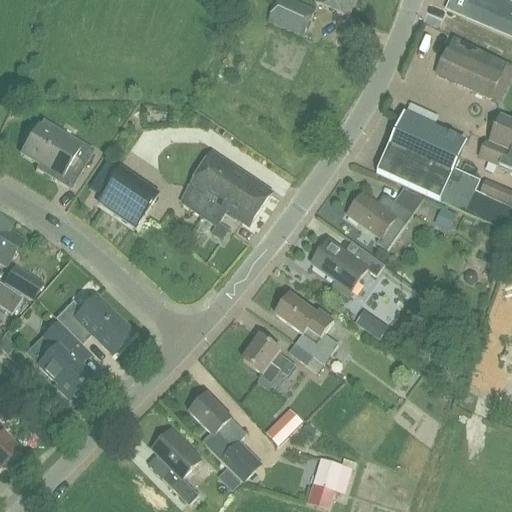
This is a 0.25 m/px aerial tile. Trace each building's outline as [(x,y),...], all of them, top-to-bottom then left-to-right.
[(315,11),(289,0),(278,0),(268,23),(303,39),(315,11)] [(317,0),(315,5),(349,20),(356,0),(317,0)] [(511,0),(452,0),(446,15),(511,41),(511,0)] [(435,76),(490,101),(501,75),(447,51),(435,76)] [(511,173),(511,122),(500,118),(487,149),(484,148),(479,160),(511,173)] [(511,210),(475,193),(480,183),(454,171),(465,147),(446,138),(447,135),(433,129),(432,132),(403,119),(377,176),(508,235),(511,225),(511,210)] [(25,145),(19,155),(38,166),(35,171),(50,180),(53,176),(72,188),(93,152),(42,122),(39,126),(28,146),(25,145)] [(219,226),(225,216),(235,223),(236,220),(249,229),(271,195),(212,155),(189,188),(181,205),(183,206),(216,229),(211,235),(221,242),(228,232),(219,226)] [(117,174),(104,166),(89,189),(101,197),(117,174)] [(101,197),(97,203),(135,229),(156,198),(118,172),(117,174),(101,197)] [(511,207),(511,193),(485,182),(480,194),(511,207)] [(362,196),(347,218),(380,241),(377,246),(387,253),(405,228),(412,217),(392,202),(385,212),(362,196)] [(0,266),(5,269),(22,242),(8,233),(8,232),(0,226),(0,266)] [(376,279),(384,268),(360,251),(352,261),(328,244),(326,246),(323,244),(313,257),(317,260),(312,267),(337,285),(334,289),(348,299),(366,273),(376,279)] [(49,281),(64,257),(53,251),(39,275),(49,281)] [(44,286),(14,268),(3,286),(33,304),(44,286)] [(0,310),(10,317),(22,301),(0,286),(0,310)] [(338,347),(324,337),(333,324),(319,314),(317,317),(290,297),(275,318),(302,337),(296,345),(314,359),(313,360),(323,368),(338,347)] [(54,321),(75,342),(85,332),(111,357),(133,335),(95,298),(81,312),(72,303),(54,321)] [(485,319),(501,325),(505,311),(490,306),(485,319)] [(388,329),(376,321),(367,333),(378,342),(388,329)] [(54,351),(37,368),(56,387),(54,389),(67,401),(72,397),(74,400),(81,392),(79,390),(91,378),(81,368),(71,359),(81,349),(57,325),(42,340),(54,351)] [(287,378),(294,368),(278,356),(280,353),(260,339),(242,363),(262,377),(260,380),(270,388),(281,374),(287,378)] [(306,369),(313,360),(314,359),(296,345),(288,356),(306,369)] [(192,412),(189,415),(212,439),(205,447),(235,477),(244,486),(256,474),(247,465),(254,458),(240,444),(247,438),(231,423),(231,422),(207,398),(204,401),(199,400),(191,408),(192,412)] [(248,412),(257,423),(266,416),(257,405),(248,412)] [(266,435),(275,445),(277,447),(301,424),(290,412),(266,435)] [(0,434),(0,431),(2,430),(0,428),(0,470),(18,452),(0,434)] [(171,434),(152,453),(171,472),(162,481),(189,508),(199,498),(182,481),(200,463),(171,434)] [(345,496),(353,471),(321,461),(306,505),(327,511),(329,511),(335,493),(345,496)]
